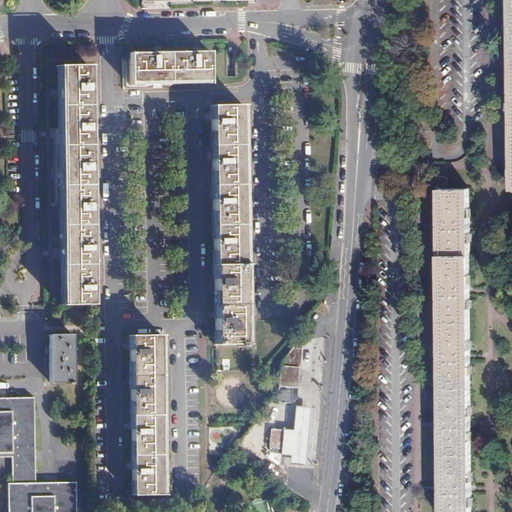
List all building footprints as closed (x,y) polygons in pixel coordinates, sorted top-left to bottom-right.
[(84,56),(96,55),(95,47),(84,49),(84,56)] [(130,85),(209,82),(208,51),(129,54),(130,85)] [(58,305),(90,304),(92,304),(92,294),(83,66),(52,66),(58,305)] [(246,344),(241,105),(209,105),(215,345),(246,344)] [(472,190),(442,190),(442,226),(443,291),(443,357),(443,423),(443,490),(443,511),(473,511),(473,490),(473,424),(473,357),(472,351),(472,291),(472,226),(472,190)] [(300,343),(316,325),(313,322),(280,360),(279,388),(297,389),(300,343)] [(71,386),(70,335),(47,337),(48,387),(71,386)] [(164,494),(160,336),(128,336),(130,495),(164,494)] [(34,484),(33,398),(0,398),(0,457),(10,457),(10,483),(6,483),(6,511),(74,511),(74,483),(34,484)] [(299,436),(300,417),(287,416),(286,435),(299,436)] [(269,511),(267,500),(248,504),(249,511),(269,511)]
